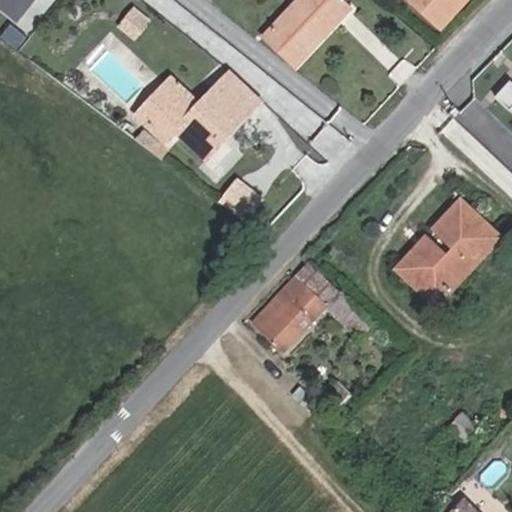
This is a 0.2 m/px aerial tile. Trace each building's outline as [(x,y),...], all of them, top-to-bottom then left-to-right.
[(12,0),(28,11),(36,0),(12,0)] [(299,0),(270,32),(297,55),(311,38),(316,43),(355,0),(354,0),(299,0)] [(302,59),(316,43),(311,38),(297,55),(302,59)] [(205,105),(186,91),(158,122),(176,137),(185,128),(212,151),(228,132),(235,137),(271,98),(239,68),(205,105)] [(148,114),(158,122),(186,91),(174,82),(148,114)] [(228,132),(212,151),(218,156),(235,137),(228,132)] [(241,177),(223,201),(249,220),(267,196),(241,177)] [(503,245),(506,241),(469,205),(445,230),(464,251),(456,261),(446,252),(418,281),(444,307),(454,296),(503,245)] [(418,281),(446,252),(435,240),(406,270),(418,281)] [(370,346),(386,330),(320,265),(262,326),(293,358),(337,314),(370,346)]
